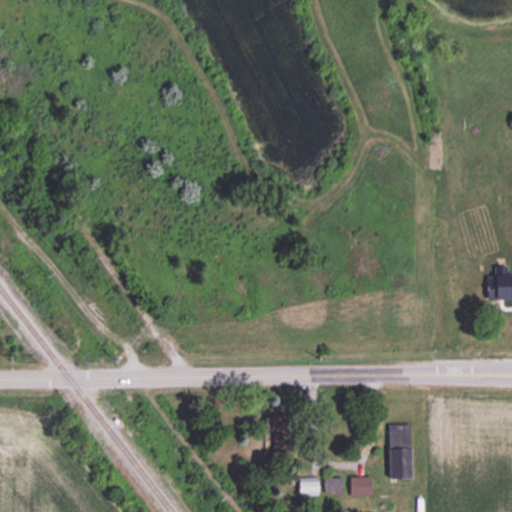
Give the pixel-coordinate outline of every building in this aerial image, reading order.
[(511,298),(486,299),(486,277),(494,276),(494,267),(506,266),(506,276),(511,276),(511,298)] [(294,452),(294,415),(263,415),(263,433),(272,433),(272,452),(294,452)] [(386,425),(386,479),(409,479),(409,425),(386,425)] [(369,478),(348,478),(348,497),(369,497),(369,478)] [(318,497),(318,479),(297,479),(297,497),(318,497)] [(341,494),(341,479),(322,479),(322,494),(341,494)]
